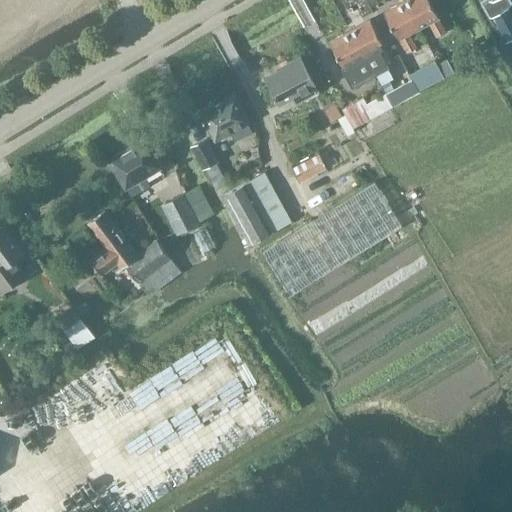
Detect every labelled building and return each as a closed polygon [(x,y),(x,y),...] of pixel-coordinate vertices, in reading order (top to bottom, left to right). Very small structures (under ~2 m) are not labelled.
[(406,0),(404,1),(419,29),(428,24),(436,38),(447,32),(439,19),(440,18),(430,0),(406,0)] [(409,34),(419,29),(404,1),(384,12),(399,40),(400,40),(407,54),(417,49),(409,34)] [(511,5),(511,4),(490,16),(503,39),(511,34),(511,5)] [(371,20),(350,31),(375,77),(384,94),(392,90),(388,83),(392,81),(386,71),(388,70),(386,66),(392,62),(385,48),(386,47),(371,20)] [(375,77),(350,31),(329,42),(343,68),(340,70),(351,90),(375,77)] [(295,102),(317,90),(301,59),(278,71),(280,74),(266,81),(279,105),(292,98),(295,102)] [(442,78),(433,63),(423,69),(431,84),(442,78)] [(411,79),(392,90),(384,94),(392,108),(419,93),(411,79)] [(214,142),(251,122),(236,94),(199,114),(214,142)] [(363,97),(342,109),(351,129),(370,119),(371,120),(392,108),(384,94),(367,103),(363,97)] [(131,197),(139,192),(141,191),(137,184),(163,168),(146,139),(107,161),(125,191),(127,190),(131,197)] [(206,141),(191,148),(202,170),(217,162),(206,141)] [(291,168),(298,182),(325,168),(318,154),(291,168)] [(249,245),(290,222),(263,173),(222,196),(249,245)] [(261,251),(288,295),(400,226),(373,182),(261,251)] [(176,235),(199,223),(183,194),(161,206),(176,235)] [(104,212),(87,224),(105,248),(89,260),(102,278),(118,266),(122,271),(127,267),(138,283),(170,259),(156,239),(135,254),(104,212)] [(25,253),(4,225),(0,227),(0,289),(2,292),(24,276),(14,261),(25,253)] [(83,315),(64,324),(74,345),(93,336),(83,315)]
